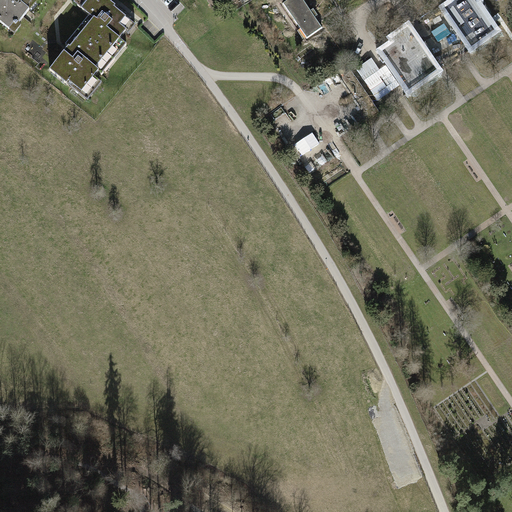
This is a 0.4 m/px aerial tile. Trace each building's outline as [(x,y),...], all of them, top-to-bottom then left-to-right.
[(32,4),(34,0),(0,0),(0,21),(10,30),(16,22),(20,23),(31,10),(28,8),(32,4)] [(89,16),(77,30),(107,55),(112,49),(114,51),(122,41),(119,39),(125,32),(123,30),(130,22),(114,8),(115,6),(112,4),(111,3),(107,0),(81,0),(77,6),(89,16)] [(303,0),(287,0),(283,3),(307,38),(322,28),(316,18),(318,16),(314,9),(311,11),(303,0)] [(471,50),(496,33),(496,31),(496,30),(493,25),(478,4),(478,2),(478,0),(452,0),(453,1),(447,5),(453,15),(451,16),(450,17),(450,19),(471,50)] [(453,15),(447,5),(442,8),(450,19),(450,17),(451,16),(453,15)] [(398,33),(400,37),(382,49),(382,50),(391,62),(396,58),(411,80),(405,83),(410,91),(411,91),(438,72),(439,71),(439,69),(410,28),(408,27),(407,27),(398,33)] [(102,60),(107,55),(77,30),(65,45),(68,47),(66,49),(64,52),(49,70),(66,83),(68,81),(81,92),(86,86),(90,89),(98,79),(97,79),(94,77),(106,63),(102,60)] [(391,62),(382,50),(381,51),(409,92),(410,91),(405,83),(411,80),(396,58),(391,62)] [(352,71),(347,74),(374,115),(380,111),(352,71)]
